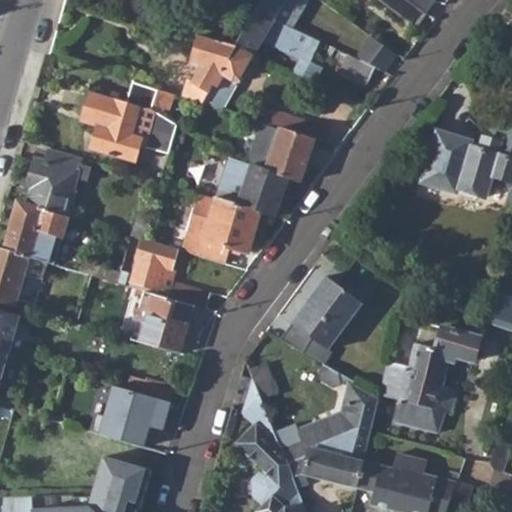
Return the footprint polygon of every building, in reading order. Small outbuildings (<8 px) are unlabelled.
[(276,20),(308,35),(312,29),(307,26),(308,23),(281,11),(287,0),(265,0),(259,12),(276,20)] [(380,0),(417,27),(426,14),(407,0),(380,0)] [(407,0),(426,14),(436,0),(435,0),(407,0)] [(237,51),(253,58),(262,43),(300,60),(294,75),(314,84),(321,68),(312,64),(322,41),(308,35),(276,20),(259,12),(237,51)] [(183,98),(205,105),(224,74),(240,80),(250,63),(258,67),(260,61),(253,58),(237,51),(200,40),(193,62),(204,65),(193,83),(189,81),(183,98)] [(377,68),(385,71),(393,58),(369,43),(358,59),(377,68)] [(343,70),(370,83),(377,68),(358,59),(350,55),(343,70)] [(224,111),(240,80),(224,74),(205,105),(224,111)] [(147,108),(152,111),(154,105),(159,91),(134,82),(127,103),(90,91),(84,113),(101,118),(92,148),(136,161),(140,146),(169,154),(178,126),(155,113),(153,121),(147,108)] [(154,105),(170,110),(175,96),(159,91),(154,105)] [(316,140),(330,145),(334,129),(292,116),(287,132),(316,140)] [(290,177),(302,182),(316,140),(287,132),(280,129),(260,123),(246,163),(265,170),(290,177)] [(424,182),(459,194),(461,188),(489,197),(493,183),(511,188),(511,190),(508,203),(511,204),(511,130),(495,125),(490,139),(485,137),(482,150),(470,147),(468,151),(436,143),(424,182)] [(436,143),(468,151),(470,147),(482,150),(485,137),(476,134),(474,141),(441,131),(436,143)] [(29,204),(70,216),(77,190),(74,189),(78,178),(88,181),(93,166),(83,163),(85,159),(52,149),(47,161),(38,158),(34,171),(31,181),(36,183),(29,204)] [(217,197),(239,204),(263,212),(278,216),(290,177),(265,170),(246,163),(229,157),(217,197)] [(234,247),(249,252),(252,252),(263,212),(239,204),(217,197),(201,193),(185,251),(228,264),(234,247)] [(29,204),(19,201),(5,250),(29,257),(55,264),(70,216),(29,204)] [(157,205),(143,201),(138,220),(152,224),(157,205)] [(180,249),(145,239),(132,287),(146,291),(170,297),(195,305),(208,309),(214,292),(175,281),(178,273),(172,271),(180,249)] [(0,300),(16,305),(29,257),(5,250),(0,248),(0,300)] [(294,326),(330,351),(364,307),(327,279),(294,326)] [(487,321),(511,328),(511,296),(496,290),(487,321)] [(133,338),(181,352),(195,305),(170,297),(146,291),(133,338)] [(0,352),(8,354),(11,343),(20,317),(0,310),(0,352)] [(396,420),(440,432),(447,411),(453,412),(458,388),(441,385),(450,353),(474,362),(480,339),(443,327),(437,349),(416,343),(411,366),(389,360),(381,394),(401,400),(396,420)] [(23,341),(21,345),(18,357),(23,360),(30,361),(46,366),(52,350),(23,341)] [(8,354),(18,357),(21,345),(11,343),(8,354)] [(0,388),(13,392),(17,380),(23,360),(18,357),(8,354),(0,352),(0,388)] [(30,361),(23,360),(17,380),(23,382),(30,361)] [(254,380),(262,398),(278,393),(265,364),(250,369),(254,380)] [(142,393),(170,401),(174,388),(146,380),(142,393)] [(262,398),(254,380),(242,418),(247,429),(233,444),(256,472),(249,481),(250,496),(259,506),(254,511),(307,511),(293,476),(290,468),(283,449),(262,398)] [(303,472),(356,487),(363,461),(371,430),(380,397),(355,383),(345,418),(334,415),(297,431),(301,442),(283,449),(290,468),(293,476),(303,472)] [(96,412),(91,430),(146,445),(151,425),(165,429),(172,402),(170,401),(142,393),(114,385),(105,414),(96,412)] [(499,471),(507,473),(511,459),(511,442),(501,439),(494,463),(499,471)] [(140,511),(153,469),(105,455),(90,506),(75,506),(74,494),(33,495),(33,511),(140,511)] [(445,511),(449,504),(457,481),(424,472),(426,463),(396,455),(392,470),(363,461),(356,487),(372,492),(369,503),(400,511),(445,511)] [(473,486),(457,481),(449,504),(465,510),(473,486)]
